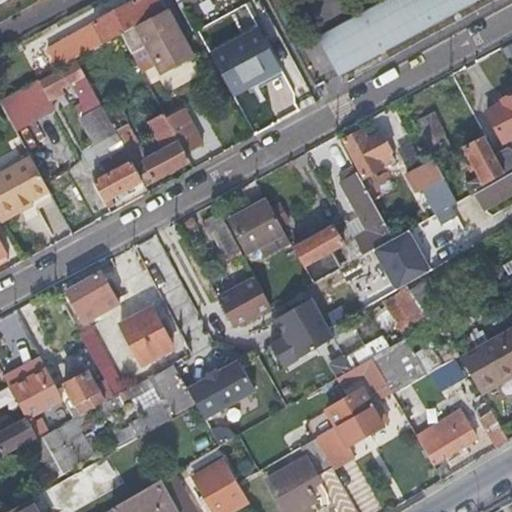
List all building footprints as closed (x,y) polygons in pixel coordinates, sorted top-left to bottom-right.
[(129,0),(92,21),(104,44),(122,34),(167,10),(160,0),(129,0)] [(386,0),(319,37),(339,73),(474,0),(386,0)] [(167,10),(122,34),(134,56),(149,47),(163,73),(193,58),(167,10)] [(45,46),(58,69),(77,59),(104,44),(92,21),(45,46)] [(245,81),(276,63),(257,28),(210,54),(233,97),(249,88),(245,81)] [(38,80),(1,100),(17,129),(55,109),(48,96),(77,80),(79,84),(88,78),(86,74),(84,76),(76,63),(41,83),(38,80)] [(105,109),(88,78),(79,84),(82,89),(78,91),(114,159),(128,151),(118,132),(105,109)] [(511,138),(511,96),(502,102),(502,104),(486,113),(503,143),(511,138)] [(167,118),(187,154),(204,144),(185,108),(167,118)] [(155,180),(190,161),(187,154),(167,118),(164,112),(148,121),(164,149),(147,158),(144,160),(155,180)] [(451,146),(433,114),(418,121),(435,154),(451,146)] [(143,180),(146,185),(155,180),(144,160),(147,158),(130,126),(118,132),(128,151),(143,180)] [(368,141),(363,131),(344,141),(364,177),(397,160),(382,133),(368,141)] [(494,155),(485,138),(464,149),(479,176),(466,183),(472,195),(474,194),(506,176),(494,155)] [(494,155),(506,176),(511,172),(511,151),(508,147),(494,155)] [(143,180),(128,151),(114,159),(104,163),(109,174),(95,182),(105,201),(143,180)] [(20,207),(51,190),(32,156),(0,174),(0,220),(1,222),(22,211),(20,207)] [(444,178),(435,160),(409,174),(419,192),(433,185),(444,178)] [(511,172),(506,176),(474,194),(483,210),(511,193),(511,172)] [(393,239),(357,173),(341,181),(368,231),(353,240),(361,257),(393,239)] [(433,185),(446,210),(457,203),(444,178),(433,185)] [(285,233),(268,200),(231,220),(249,253),(259,247),(265,257),(281,248),(276,238),(285,233)] [(457,203),(446,210),(448,215),(434,223),(440,234),(461,221),(455,210),(460,208),(457,203)] [(242,251),(221,213),(207,220),(229,259),(242,251)] [(353,240),(345,225),(335,230),(343,245),(338,248),(348,265),(361,257),(353,240)] [(294,249),(313,285),(341,269),(332,252),(338,248),(343,245),(335,230),(333,227),(294,249)] [(0,263),(8,259),(0,243),(0,263)] [(127,288),(115,267),(68,293),(84,325),(121,304),(116,295),(127,288)] [(258,280),(220,301),(236,329),(273,307),(258,280)] [(176,282),(163,289),(191,341),(204,333),(176,282)] [(361,307),(350,288),(320,305),(331,325),(361,307)] [(283,335),(270,343),(285,369),(338,339),(314,297),(274,320),(283,335)] [(176,348),(154,309),(123,325),(146,365),(176,348)] [(511,360),(511,323),(459,354),(465,364),(469,362),(478,379),(511,360)] [(93,327),(81,335),(111,388),(116,396),(126,391),(93,327)] [(354,367),(372,357),(366,347),(348,357),(354,367)] [(59,356),(46,363),(60,390),(68,385),(70,384),(67,370),(59,356)] [(206,420),(259,394),(241,357),(188,384),(206,420)] [(390,390),(372,357),(354,367),(352,368),(336,378),(341,385),(363,372),(378,397),(390,390)] [(60,390),(46,363),(33,370),(37,377),(44,391),(49,388),(54,396),(57,403),(58,410),(30,426),(39,440),(47,436),(58,429),(59,428),(75,420),(60,390)] [(178,414),(196,404),(175,366),(157,376),(178,414)] [(68,385),(83,415),(116,396),(111,388),(101,392),(90,373),(70,384),(68,385)] [(22,396),(16,400),(27,419),(55,403),(57,403),(54,396),(49,388),(44,391),(37,377),(17,387),(22,396)] [(154,386),(149,380),(128,392),(132,398),(154,386)] [(313,440),(330,468),(353,456),(347,444),(386,421),(376,404),(371,407),(361,389),(326,409),(337,426),(313,440)] [(173,417),(162,399),(140,412),(150,430),(173,417)] [(415,435),(431,463),(473,439),(458,411),(415,435)] [(478,421),(493,448),(506,439),(492,413),(478,421)] [(0,445),(7,458),(39,440),(30,426),(27,420),(19,425),(14,415),(0,423),(0,445)] [(75,420),(59,428),(79,464),(95,455),(82,433),(86,430),(79,418),(76,419),(75,420)] [(47,436),(67,473),(79,466),(58,429),(47,436)] [(306,482),(330,468),(313,440),(300,446),(307,458),(298,463),(296,459),(279,468),(281,473),(266,482),(284,511),(301,511),(317,502),(306,482)] [(214,511),(227,511),(247,501),(237,483),(224,460),(195,477),(214,511)] [(196,511),(173,472),(162,479),(180,511),(196,511)] [(157,511),(180,511),(162,479),(113,508),(115,511),(155,511),(157,511)] [(37,511),(31,501),(10,511),(37,511)]
